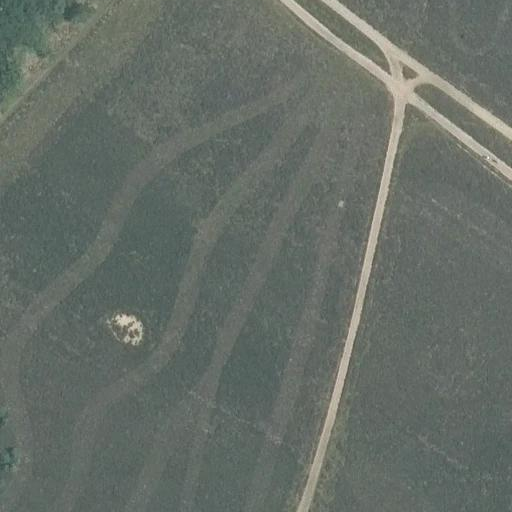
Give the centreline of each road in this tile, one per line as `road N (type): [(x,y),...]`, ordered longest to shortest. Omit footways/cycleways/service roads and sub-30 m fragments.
road 1 (unknown): [(407,75),(308,511)]
road 2 (track): [(511,150),(309,0)]
